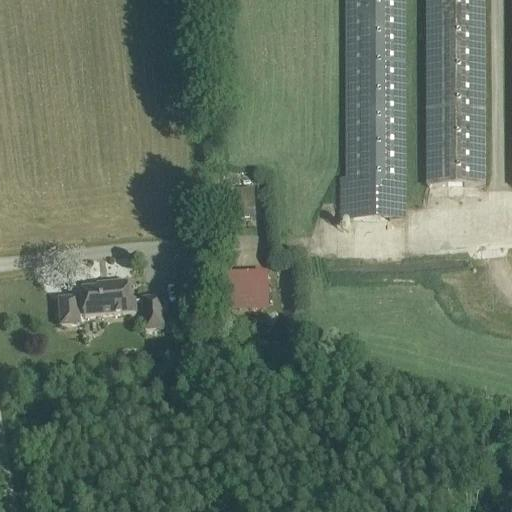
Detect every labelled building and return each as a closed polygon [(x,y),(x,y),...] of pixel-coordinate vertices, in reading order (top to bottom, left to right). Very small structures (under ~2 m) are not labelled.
[(347,180),(404,181),(403,0),(427,0),(428,189),(484,188),(483,0),(346,0),(347,175),(347,180)] [(212,192),(213,216),(255,214),(254,191),(212,192)] [(237,313),(272,312),(271,273),(236,274),(237,313)] [(76,300),(59,302),(62,328),(79,326),(78,319),(84,318),(84,320),(136,315),(135,301),(128,302),(127,284),(110,286),(110,289),(82,292),(83,301),(76,301),(76,300)] [(143,301),(145,333),(163,331),(161,299),(143,301)]
